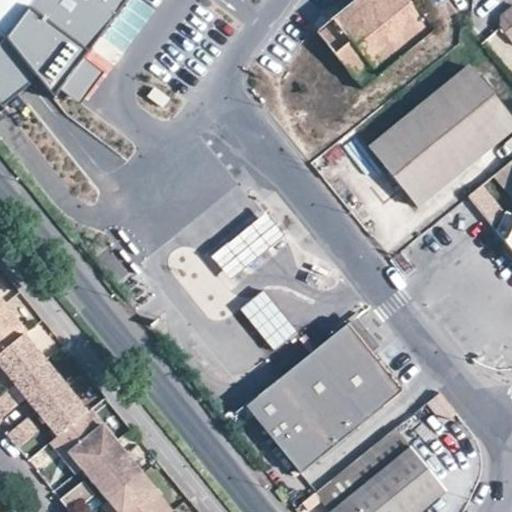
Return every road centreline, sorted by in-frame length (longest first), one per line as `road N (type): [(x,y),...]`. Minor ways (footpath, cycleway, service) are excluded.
road 1 (residential): [(511,450),(214,91)]
road 2 (tertiary): [(0,188),(257,511)]
